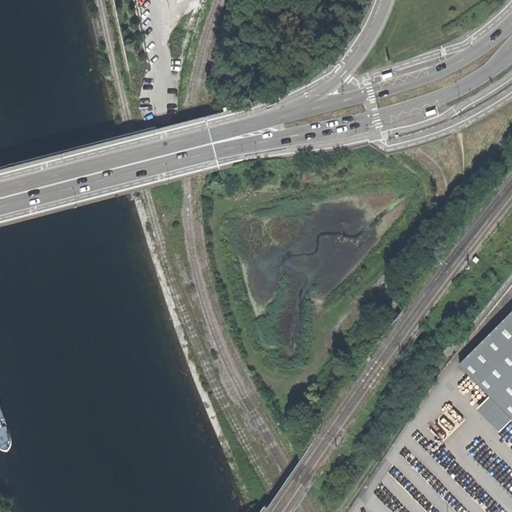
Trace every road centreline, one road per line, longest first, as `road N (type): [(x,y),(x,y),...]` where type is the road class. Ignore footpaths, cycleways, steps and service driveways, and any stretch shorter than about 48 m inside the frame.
road 1 (primary): [(0,208),(429,102),(511,56)]
road 2 (track): [(381,287),(358,303),(301,383),(279,387),(257,368),(232,307),(214,214)]
road 3 (primary): [(296,112),(0,190)]
road 4 (primary): [(511,24),(445,70),(296,112)]
road 5 (primary): [(390,0),(346,75),(296,112)]
